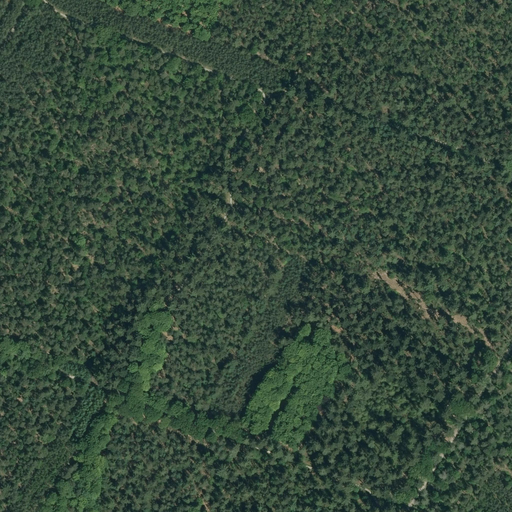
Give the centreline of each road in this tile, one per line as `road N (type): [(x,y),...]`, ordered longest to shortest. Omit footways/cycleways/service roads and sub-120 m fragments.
road 1 (track): [(511,175),(290,91),(268,94)]
road 2 (unknown): [(6,511),(84,373),(0,334)]
road 3 (track): [(405,511),(511,341)]
road 4 (unknown): [(479,511),(448,478),(511,381)]
road 5 (track): [(39,511),(114,393)]
road 6 (track): [(0,350),(114,393)]
